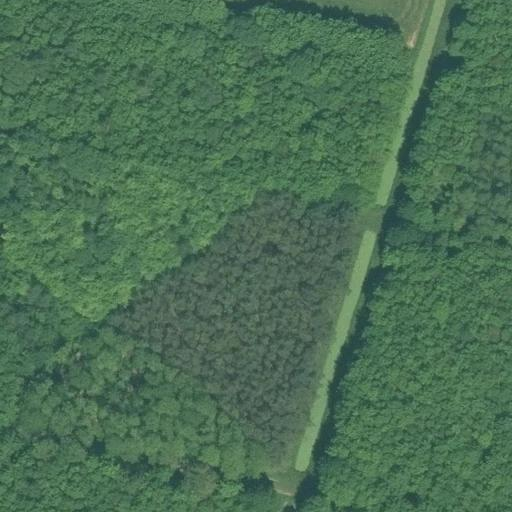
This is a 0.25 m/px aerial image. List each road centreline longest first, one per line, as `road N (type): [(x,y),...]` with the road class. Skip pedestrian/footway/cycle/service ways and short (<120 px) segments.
road 1 (track): [(455,0),(306,491)]
road 2 (track): [(21,436),(42,382),(101,337),(143,286),(205,248),(259,194),(387,218)]
road 3 (track): [(0,431),(306,491)]
